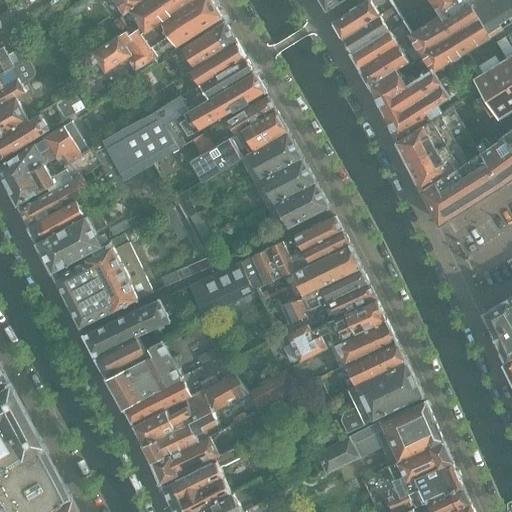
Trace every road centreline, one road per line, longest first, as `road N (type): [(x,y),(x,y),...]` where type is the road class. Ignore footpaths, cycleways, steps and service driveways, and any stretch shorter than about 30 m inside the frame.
road 1 (residential): [(225,0),(384,282),(490,511)]
road 2 (residential): [(163,511),(0,197)]
road 3 (residential): [(438,241),(321,24)]
road 4 (residential): [(0,351),(89,511)]
road 5 (residential): [(511,403),(438,241)]
